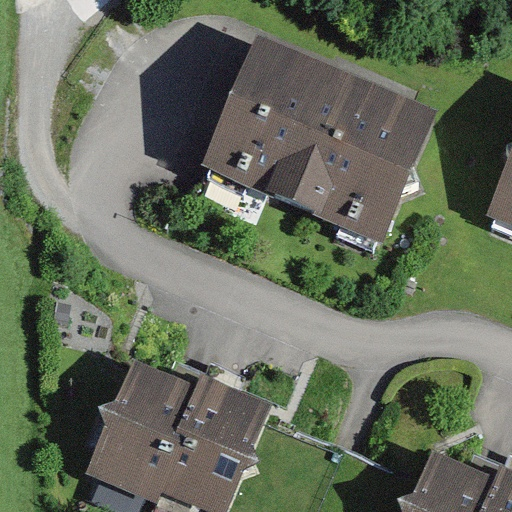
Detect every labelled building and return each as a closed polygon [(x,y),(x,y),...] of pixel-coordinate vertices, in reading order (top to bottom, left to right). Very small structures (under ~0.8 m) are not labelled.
[(405,122),(259,62),(205,195),(263,218),(298,238),(338,248),(385,268),(410,214),(425,207),(420,186),(437,137),(405,122)] [(511,157),(507,160),(511,173),(511,185),(503,200),(487,236),(511,247),(511,157)] [(194,403),(135,381),(115,430),(100,442),(104,454),(94,493),(135,511),(165,511),(203,397),(194,403)] [(274,425),(203,397),(165,511),(239,511),(244,499),(259,491),(256,477),(274,425)] [(491,511),(496,498),(433,472),(419,511),(491,511)] [(511,511),(511,492),(500,488),(496,498),(491,511),(511,511)]
